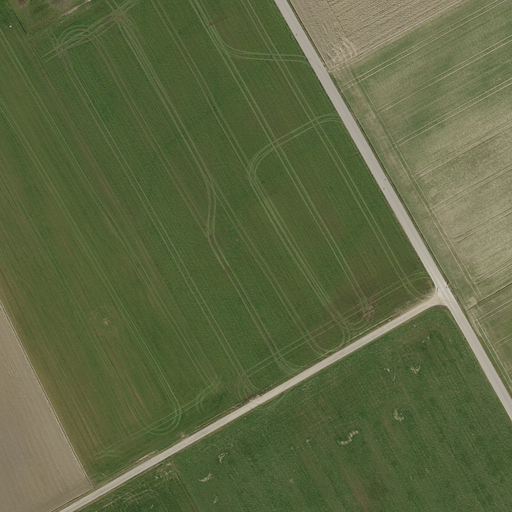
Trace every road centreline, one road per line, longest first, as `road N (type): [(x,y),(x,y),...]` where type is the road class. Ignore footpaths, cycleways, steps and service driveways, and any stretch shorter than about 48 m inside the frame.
road 1 (unclassified): [(277,0),(511,412)]
road 2 (track): [(444,293),(64,511)]
